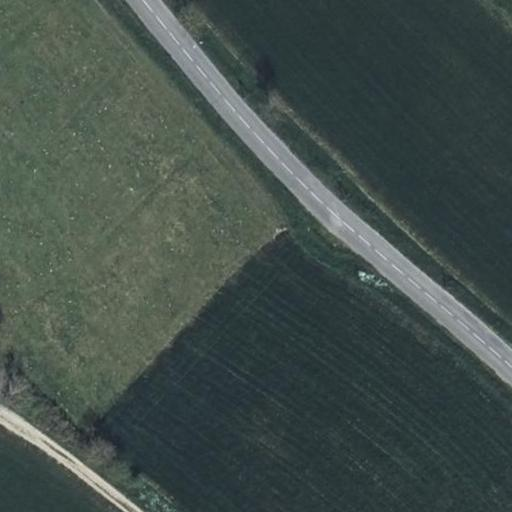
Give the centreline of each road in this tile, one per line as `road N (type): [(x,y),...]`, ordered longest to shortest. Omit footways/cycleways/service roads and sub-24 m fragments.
road 1 (secondary): [(511,370),(263,145),(144,0)]
road 2 (track): [(0,421),(123,511)]
